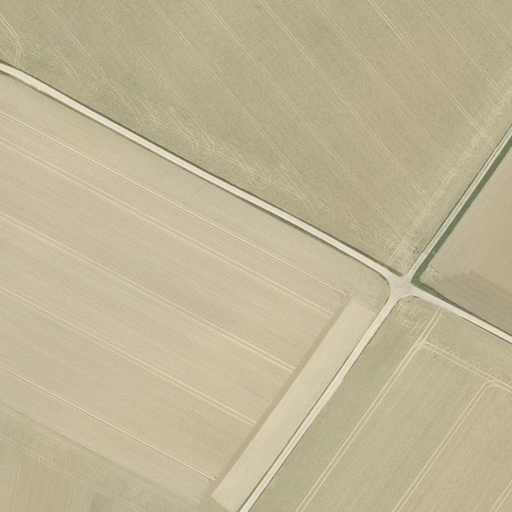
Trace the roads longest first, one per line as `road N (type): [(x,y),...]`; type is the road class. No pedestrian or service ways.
road 1 (track): [(403,284),(0,65)]
road 2 (track): [(243,511),(403,284)]
road 3 (track): [(403,284),(511,128)]
road 4 (track): [(403,284),(511,340)]
